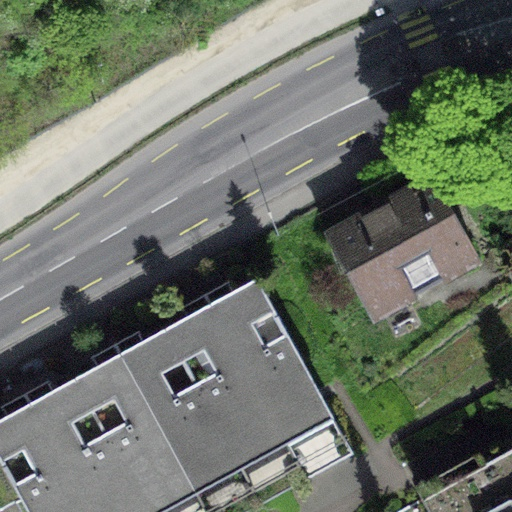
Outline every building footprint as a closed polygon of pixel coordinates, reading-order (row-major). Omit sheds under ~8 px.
[(470,247),(434,180),(330,237),(373,316),(414,293),(408,281),(470,247)] [(257,279),(212,304),(306,478),(352,453),(257,279)] [(212,304),(166,329),(260,503),(306,478),(212,304)] [(166,329),(120,353),(206,511),(244,511),(260,503),(166,329)] [(206,511),(120,353),(74,379),(147,511),(206,511)] [(147,511),(74,379),(30,405),(87,511),(147,511)] [(87,511),(30,405),(0,420),(0,459),(21,498),(29,511),(87,511)] [(511,511),(511,447),(395,511),(511,511)] [(0,509),(21,498),(0,459),(0,509)]
